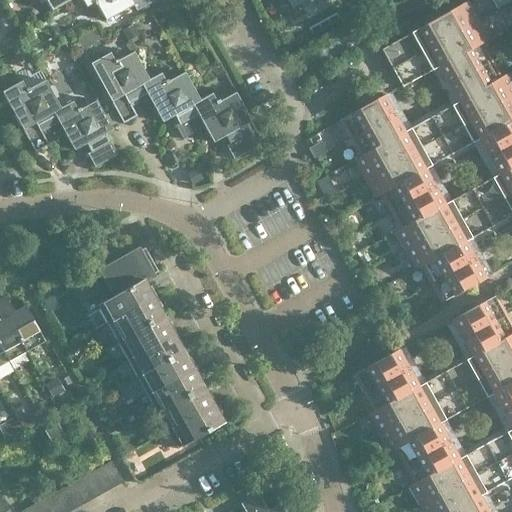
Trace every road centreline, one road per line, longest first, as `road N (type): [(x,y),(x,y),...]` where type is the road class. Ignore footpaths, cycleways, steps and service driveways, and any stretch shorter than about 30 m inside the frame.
road 1 (residential): [(196,225),(292,170),(293,110),(251,32),(222,0)]
road 2 (residential): [(294,408),(196,225)]
road 3 (residential): [(116,511),(294,408)]
road 4 (residential): [(196,225),(110,201),(0,212)]
